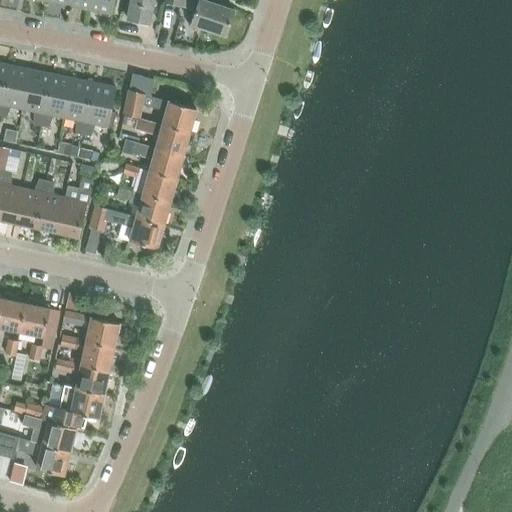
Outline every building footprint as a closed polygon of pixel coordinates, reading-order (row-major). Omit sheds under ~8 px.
[(90,10),(91,0),(69,0),(69,6),(90,10)] [(91,0),(90,10),(112,15),(114,0),(91,0)] [(131,0),(128,19),(150,23),(155,0),(131,0)] [(226,35),(234,10),(201,0),(169,0),(169,3),(196,12),(191,25),(226,35)] [(0,111),(10,65),(0,63),(0,111)] [(23,110),(31,70),(10,65),(0,111),(0,117),(6,119),(11,107),(23,110)] [(41,126),(52,74),(31,70),(23,110),(34,112),(34,125),(41,126)] [(65,118),(73,79),(52,74),(41,126),(49,128),(53,116),(65,118)] [(83,135),(94,83),(73,79),(65,118),(76,121),(76,133),(83,135)] [(94,83),(83,135),(91,136),(96,125),(112,128),(116,113),(111,112),(116,88),(94,83)] [(169,101),(144,95),(129,90),(124,114),(138,118),(139,118),(139,117),(153,122),(162,124),(162,125),(190,133),(196,109),(169,101)] [(153,122),(139,117),(139,118),(138,118),(136,128),(150,132),(150,131),(159,134),(156,147),(156,148),(183,156),(190,133),(162,125),(162,124),(153,122)] [(16,144),(18,133),(6,130),(4,141),(16,144)] [(156,148),(156,147),(126,139),(122,153),(133,155),(133,154),(152,159),(149,171),(177,179),(183,156),(156,148)] [(66,145),(64,154),(76,157),(79,147),(66,145)] [(0,170),(4,172),(7,159),(9,150),(0,148),(0,170)] [(7,159),(18,161),(20,151),(9,149),(9,150),(7,159)] [(80,149),(78,158),(90,161),(92,152),(80,149)] [(177,179),(149,171),(140,168),(140,167),(126,163),(122,175),(137,178),(133,191),(170,202),(177,179)] [(65,198),(57,233),(79,237),(94,168),(82,166),(80,175),(82,176),(77,200),(65,198)] [(0,219),(15,223),(23,188),(11,186),(12,173),(4,172),(0,190),(0,219)] [(36,228),(46,181),(39,179),(34,191),(23,188),(15,223),(36,228)] [(57,233),(65,198),(53,195),(54,183),(46,181),(36,228),(57,233)] [(170,202),(133,191),(119,187),(116,197),(129,200),(129,203),(139,206),(136,217),(164,225),(170,202)] [(164,225),(136,217),(95,205),(90,226),(104,230),(106,219),(133,227),(130,240),(157,248),(164,225)] [(1,299),(0,305),(0,327),(20,332),(25,303),(17,302),(17,297),(5,293),(4,299),(1,299)] [(69,293),(66,309),(75,311),(79,295),(69,293)] [(25,303),(20,332),(43,337),(40,346),(43,347),(51,349),(59,310),(51,309),(40,306),(41,302),(29,298),(27,304),(25,303)] [(64,311),(63,322),(89,327),(86,341),(86,342),(114,348),(119,323),(91,318),(91,317),(65,311),(64,311)] [(62,336),(59,347),(84,352),(81,365),(109,371),(114,348),(86,342),(86,341),(85,340),(62,336)] [(15,357),(19,342),(8,339),(5,354),(15,357)] [(40,361),(43,347),(40,346),(32,344),(28,359),(40,361)] [(61,361),(59,369),(78,373),(76,388),(104,395),(109,371),(81,365),(61,361)] [(26,415),(77,428),(84,430),(88,416),(99,418),(104,395),(76,388),(64,386),(60,407),(47,404),(46,409),(28,404),(26,415)] [(26,415),(24,424),(35,427),(31,441),(43,445),(43,444),(70,451),(77,428),(26,415)] [(0,433),(0,455),(14,460),(16,450),(39,456),(36,469),(64,475),(70,451),(43,444),(43,445),(31,441),(0,433)]
